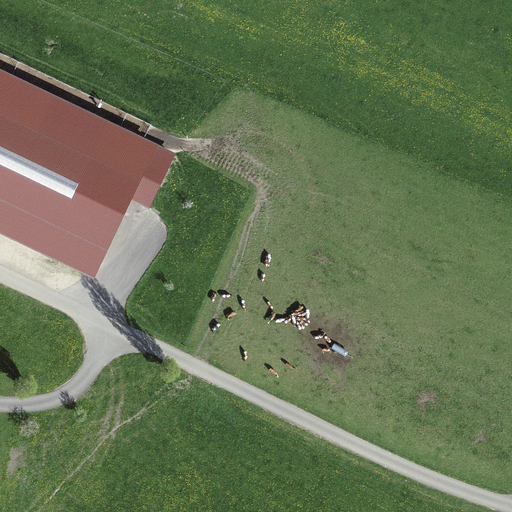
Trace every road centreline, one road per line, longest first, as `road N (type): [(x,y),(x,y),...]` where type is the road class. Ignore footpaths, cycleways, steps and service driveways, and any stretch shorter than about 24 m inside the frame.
road 1 (residential): [(511,508),(394,469),(117,333)]
road 2 (residential): [(0,407),(55,402),(86,382),(117,333)]
road 3 (residential): [(117,333),(0,276)]
